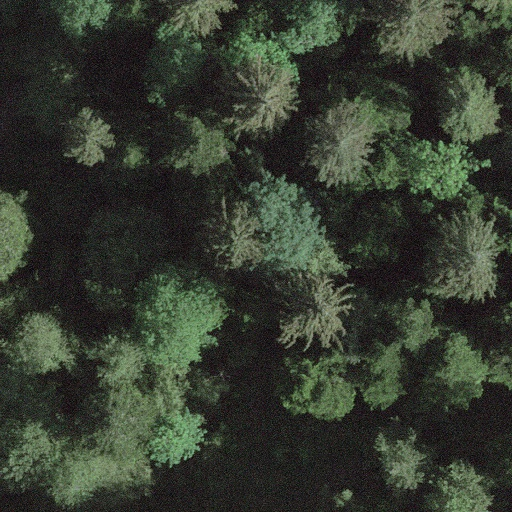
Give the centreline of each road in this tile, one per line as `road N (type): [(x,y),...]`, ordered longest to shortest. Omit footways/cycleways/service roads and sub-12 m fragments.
road 1 (track): [(511,147),(372,265),(282,370),(255,451),(257,479),(277,488),(308,478),(420,410),(511,389)]
road 2 (track): [(68,0),(0,119)]
